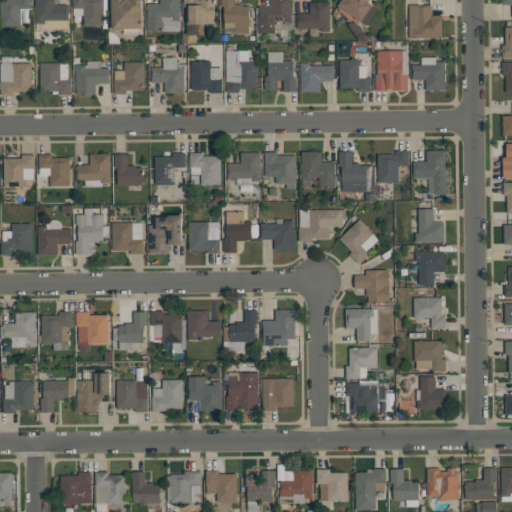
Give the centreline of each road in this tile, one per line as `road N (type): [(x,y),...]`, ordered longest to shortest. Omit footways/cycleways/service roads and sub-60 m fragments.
road 1 (residential): [(511,438),(0,441)]
road 2 (residential): [(0,124),(476,119)]
road 3 (residential): [(475,0),(477,439)]
road 4 (residential): [(0,283),(321,279)]
road 5 (residential): [(321,279),(318,442)]
